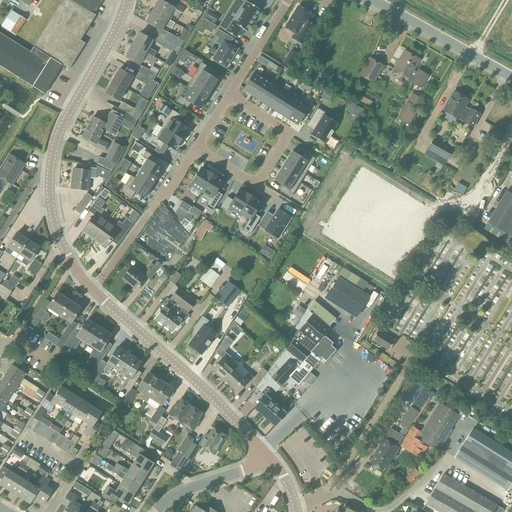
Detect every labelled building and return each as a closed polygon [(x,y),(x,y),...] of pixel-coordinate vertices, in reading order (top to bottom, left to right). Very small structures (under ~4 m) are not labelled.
[(62,0),(30,51),(0,31),(0,65),(44,93),(62,65),(69,69),(85,43),(80,40),(96,15),(92,12),(99,0),(62,0)] [(181,13),(181,14),(185,8),(174,1),(171,7),(159,0),(158,0),(152,11),(168,20),(169,21),(172,15),(178,18),(181,13)] [(189,10),(200,16),(203,10),(199,7),(203,0),(196,0),(194,5),(192,3),(189,10)] [(223,20),(218,27),(226,32),(235,38),(241,28),(246,31),(260,10),(246,1),(246,2),(241,0),(239,0),(235,7),(237,8),(232,16),(236,18),(231,25),(223,20)] [(313,15),(298,6),(285,28),(294,33),(291,38),(303,45),(314,27),(308,23),(313,15)] [(15,35),(24,20),(11,11),(2,26),(15,35)] [(169,21),(168,20),(152,11),(146,22),(161,31),(165,25),(171,29),(174,23),(169,21)] [(214,16),(208,13),(205,17),(211,21),(214,16)] [(221,46),(212,59),(226,68),(238,49),(225,41),(228,36),(218,29),(214,35),(219,38),(216,43),(221,46)] [(133,46),(153,57),(156,52),(148,48),(153,41),(140,33),(133,46)] [(164,40),(178,48),(182,41),(168,34),(164,40)] [(178,48),(164,40),(159,37),(156,42),(175,53),(178,48)] [(155,59),(153,57),(133,46),(126,58),(139,65),(143,58),(153,63),(155,59)] [(190,53),(184,50),(178,60),(184,63),(190,53)] [(419,70),(417,73),(412,70),(418,61),(402,52),(392,69),(408,79),(407,80),(421,88),(428,76),(419,70)] [(383,66),(369,58),(358,76),(372,84),(383,66)] [(217,72),(201,63),(191,78),(212,90),(218,81),(213,78),(217,72)] [(301,63),(298,70),(316,80),(319,73),(301,63)] [(138,73),(152,81),(156,75),(142,66),(138,73)] [(112,81),(125,88),(132,76),(119,69),(112,81)] [(255,72),(243,90),(253,96),(265,78),(255,72)] [(157,84),(152,81),(138,73),(135,78),(153,89),(157,84)] [(212,90),(191,78),(186,87),(190,90),(206,100),(212,90)] [(265,78),(253,96),(262,101),(274,84),(265,78)] [(118,100),(125,88),(112,81),(105,93),(118,100)] [(274,84),(262,101),(271,107),(282,89),(274,84)] [(291,94),(282,89),(271,107),(270,108),(279,113),(291,94)] [(184,99),(180,96),(176,102),(187,109),(191,103),(200,109),(206,100),(190,90),(184,99)] [(325,91),(320,98),(327,102),(332,95),(325,91)] [(469,110),(464,108),(468,100),(453,92),(442,111),(457,120),(457,119),(463,122),(462,123),(472,128),(479,115),(470,109),(469,110)] [(299,100),(291,94),(279,113),(288,119),(299,100)] [(415,108),(420,100),(412,96),(408,103),(406,102),(397,118),(408,124),(417,109),(415,108)] [(136,104),(152,112),(155,104),(149,101),(148,102),(139,98),(136,104)] [(309,106),(299,100),(288,119),(298,125),(309,106)] [(118,109),(125,113),(137,119),(140,113),(122,102),(118,109)] [(181,116),(162,104),(158,111),(169,118),(163,128),(181,139),(188,129),(177,122),(181,116)] [(134,125),(137,119),(125,113),(118,109),(113,106),(106,120),(107,120),(105,124),(92,117),(87,127),(100,134),(103,129),(114,134),(119,125),(131,131),(134,125)] [(325,113),(317,108),(308,122),(316,127),(310,135),(325,144),(338,124),(324,115),(325,113)] [(98,139),(100,134),(87,127),(82,137),(89,140),(88,143),(103,151),(107,144),(98,139)] [(181,139),(163,128),(156,138),(154,137),(151,143),(161,150),(165,144),(175,150),(181,139)] [(446,158),(452,149),(434,139),(429,148),(446,158)] [(136,142),(132,149),(138,152),(142,146),(136,142)] [(106,160),(101,158),(99,158),(97,164),(110,171),(122,147),(114,143),(106,160)] [(156,158),(146,152),(142,158),(146,160),(140,169),(156,179),(162,170),(153,164),(156,158)] [(301,158),(291,152),(285,161),(305,174),(315,159),(304,152),(301,158)] [(24,163),(18,159),(18,158),(12,154),(11,155),(9,154),(0,168),(0,176),(11,184),(24,163)] [(124,159),(118,168),(125,172),(131,163),(124,159)] [(285,161),(280,170),(300,183),(305,174),(285,161)] [(95,178),(96,168),(90,168),(90,171),(73,169),(71,188),(88,190),(89,177),(95,178)] [(212,174),(201,168),(190,185),(201,192),(212,174)] [(156,179),(140,169),(135,178),(151,188),(156,179)] [(300,183),(280,170),(274,180),(283,186),(280,191),(290,198),(300,183)] [(222,181),(212,174),(201,192),(211,198),(204,209),(211,213),(222,195),(216,191),(222,181)] [(135,178),(130,176),(121,191),(132,198),(135,192),(145,198),(151,188),(135,178)] [(250,196),(240,189),(233,200),(227,197),(220,207),(226,211),(229,206),(239,213),(250,196)] [(511,236),(511,194),(506,191),(487,222),(511,236)] [(80,214),(93,197),(86,192),(74,209),(80,214)] [(261,203),(250,196),(239,213),(249,220),(243,230),(249,234),(260,217),(254,214),(261,203)] [(93,238),(105,222),(100,218),(101,216),(99,215),(103,209),(100,207),(104,202),(97,197),(87,210),(88,211),(88,210),(94,215),(84,227),(81,230),(87,235),(88,234),(93,238)] [(181,201),(177,207),(179,208),(187,213),(191,207),(181,201)] [(187,213),(179,208),(175,214),(183,219),(187,213)] [(291,218),(277,210),(273,216),(271,217),(265,213),(257,226),(278,239),(291,218)] [(105,222),(93,238),(93,239),(99,243),(98,244),(104,248),(106,244),(110,239),(117,244),(139,214),(135,211),(128,221),(125,219),(121,224),(117,222),(113,227),(111,225),(111,226),(105,222)] [(209,232),(212,226),(203,221),(195,237),(201,240),(206,230),(209,232)] [(168,248),(165,252),(176,260),(179,255),(175,252),(177,246),(182,249),(183,246),(185,248),(189,241),(180,231),(178,230),(177,233),(173,230),(168,240),(174,244),(171,250),(168,248)] [(13,251),(18,254),(27,239),(16,232),(7,247),(4,252),(10,256),(13,251)] [(27,239),(18,254),(24,258),(21,263),(26,266),(38,247),(27,239)] [(271,250),(267,257),(271,260),(275,253),(271,250)] [(149,279),(150,279),(161,265),(156,261),(157,259),(150,253),(147,256),(155,262),(144,275),(149,279)] [(35,275),(42,270),(36,261),(28,266),(35,275)] [(212,261),(208,266),(217,273),(221,268),(212,261)] [(452,262),(439,292),(447,295),(450,289),(460,265),(452,262)] [(313,270),(302,264),(292,281),(304,288),(313,270)] [(144,277),(131,267),(122,278),(124,280),(123,281),(123,282),(127,285),(128,285),(129,284),(134,288),(144,277)] [(208,268),(199,280),(209,288),(218,276),(217,275),(209,269),(208,268)] [(174,284),(180,276),(176,272),(169,280),(174,284)] [(0,296),(4,300),(18,279),(11,275),(8,281),(5,279),(1,285),(0,284),(0,296)] [(191,286),(194,279),(188,276),(185,283),(191,286)] [(368,297),(338,278),(326,299),(356,317),(368,297)] [(227,284),(215,298),(226,306),(238,291),(227,284)] [(480,303),(484,299),(480,296),(487,288),(483,285),(473,297),(480,303)] [(164,325),(173,313),(170,311),(176,303),(179,306),(187,295),(178,288),(170,300),(167,298),(162,305),(164,306),(155,319),(164,325)] [(59,315),(69,300),(57,292),(47,307),(59,315)] [(207,305),(209,293),(202,292),(200,304),(207,305)] [(182,308),(176,315),(173,313),(164,325),(173,332),(182,320),(184,322),(189,315),(187,313),(196,301),(187,295),(179,306),(182,308)] [(75,325),(70,322),(80,307),(69,300),(59,315),(67,320),(64,324),(68,326),(59,339),(48,332),(44,339),(60,348),(63,343),(75,325)] [(266,373),(265,374),(271,380),(279,387),(289,377),(298,385),(332,347),(323,339),(331,330),(328,327),(335,320),(313,302),(306,310),(312,315),(294,335),(297,338),(287,348),(286,347),(267,372),(266,373)] [(427,304),(419,321),(429,326),(437,309),(427,304)] [(46,309),(41,306),(30,322),(36,326),(39,320),(44,312),(46,309)] [(299,319),(304,310),(298,306),(292,314),(299,319)] [(240,325),(248,313),(243,310),(235,322),(240,325)] [(198,333),(189,345),(201,354),(207,346),(210,342),(215,335),(204,326),(209,321),(202,316),(193,329),(198,333)] [(81,339),(88,344),(99,327),(87,320),(82,328),(75,324),(75,325),(63,344),(74,350),(81,339)] [(97,367),(97,366),(111,345),(106,342),(111,335),(99,327),(88,344),(95,348),(93,351),(92,351),(89,355),(90,356),(87,361),(97,367)] [(388,351),(394,340),(377,330),(371,340),(388,351)] [(435,336),(433,348),(439,349),(441,337),(435,336)] [(228,338),(219,348),(224,352),(232,342),(232,341),(228,338)] [(339,357),(348,364),(357,351),(347,344),(339,357)] [(106,363),(102,370),(108,373),(112,367),(119,371),(120,369),(129,354),(118,346),(106,363)] [(223,358),(212,369),(225,381),(235,369),(227,362),(230,358),(224,352),(220,356),(223,358)] [(141,374),(136,370),(141,362),(129,354),(120,369),(126,373),(124,377),(126,379),(121,386),(129,392),(131,389),(141,374)] [(5,374),(19,383),(26,387),(36,393),(42,397),(44,393),(22,379),(25,374),(11,365),(5,374)] [(97,367),(90,378),(95,381),(102,370),(97,366),(97,367)] [(260,368),(252,378),(258,383),(265,374),(266,373),(260,368)] [(235,369),(225,381),(237,393),(247,382),(248,380),(252,376),(248,372),(244,377),(235,369)] [(146,403),(150,397),(160,380),(148,373),(138,390),(144,394),(140,399),(146,403)] [(0,383),(13,392),(19,383),(5,374),(0,382),(0,383)] [(260,392),(271,380),(265,374),(258,383),(255,387),(260,392)] [(160,380),(150,397),(161,404),(172,388),(160,380)] [(415,381),(404,398),(421,408),(431,392),(415,381)] [(0,396),(8,401),(13,392),(0,383),(0,396)] [(62,407),(71,392),(60,386),(54,396),(49,393),(41,406),(50,412),(55,403),(62,407)] [(26,387),(23,393),(33,399),(34,398),(36,393),(26,387)] [(131,389),(129,392),(123,400),(122,403),(128,407),(137,393),(131,389)] [(72,414),(81,399),(71,392),(62,407),(67,411),(63,417),(64,417),(68,420),(72,414)] [(264,417),(275,404),(265,395),(254,407),(264,417)] [(436,452),(453,424),(462,410),(442,398),(433,412),(421,432),(412,427),(406,436),(399,447),(415,457),(422,446),(423,446),(424,445),(436,452)] [(82,420),(91,405),(81,399),(72,414),(82,420)] [(174,418),(181,422),(191,406),(180,399),(175,407),(174,406),(169,415),(167,419),(172,422),(174,418)] [(275,404),(264,417),(274,426),(285,413),(275,404)] [(91,405),(82,420),(88,424),(83,432),(92,438),(100,426),(95,422),(102,412),(91,405)] [(190,434),(193,428),(198,421),(197,420),(201,413),(191,406),(181,422),(187,426),(184,430),(190,434)] [(26,407),(24,411),(30,416),(33,412),(26,407)] [(155,425),(160,417),(165,410),(159,407),(150,422),(155,425)] [(418,413),(410,408),(398,425),(403,428),(399,434),(403,436),(418,413)] [(28,420),(30,416),(24,411),(21,416),(28,420)] [(160,417),(155,425),(148,436),(162,445),(166,438),(158,433),(166,421),(160,417)] [(37,434),(43,424),(38,421),(32,431),(37,434)] [(42,437),(48,427),(43,424),(37,434),(42,437)] [(12,430),(19,434),(22,430),(15,426),(12,430)] [(47,440),(53,430),(48,427),(42,437),(47,440)] [(214,454),(226,436),(212,427),(205,439),(203,437),(199,444),(214,454)] [(16,438),(19,434),(12,430),(10,434),(16,438)] [(54,444),(60,434),(53,430),(47,440),(52,443),(54,444)] [(387,463),(389,464),(398,449),(397,449),(404,438),(391,430),(384,441),(384,440),(373,456),(375,457),(370,464),(381,472),(387,463)] [(508,489),(511,482),(511,454),(473,430),(456,457),(508,489)] [(60,448),(66,439),(60,434),(54,444),(56,445),(55,445),(60,448)] [(182,458),(192,443),(193,440),(187,436),(176,454),(182,458)] [(72,442),(69,440),(66,439),(60,448),(65,452),(70,445),(72,442)] [(133,464),(147,473),(154,463),(144,457),(147,452),(134,444),(126,439),(120,448),(137,458),(133,464)] [(199,448),(192,443),(183,457),(182,458),(175,469),(181,473),(189,460),(190,461),(199,448)] [(0,448),(7,452),(10,448),(3,444),(0,448)] [(102,446),(97,454),(105,459),(110,451),(102,446)] [(21,459),(24,453),(15,447),(11,453),(21,459)] [(74,457),(78,450),(74,447),(69,454),(74,457)] [(84,460),(90,461),(94,448),(87,447),(84,460)] [(174,462),(178,456),(173,452),(169,458),(174,462)] [(95,455),(91,462),(97,466),(102,459),(95,455)] [(22,470),(25,465),(27,462),(24,459),(18,468),(22,470)] [(114,467),(108,463),(105,467),(114,472),(118,475),(117,476),(123,480),(126,475),(120,471),(114,467)] [(120,471),(126,475),(141,484),(147,473),(133,464),(128,471),(122,468),(120,471)] [(0,485),(9,491),(18,476),(8,470),(0,482),(0,485)] [(82,483),(85,478),(79,474),(76,479),(82,483)] [(134,494),(141,484),(126,475),(123,480),(120,485),(134,494)] [(19,498),(29,483),(18,476),(9,491),(19,498)] [(436,511),(492,511),(496,507),(442,476),(425,505),(436,511)] [(39,489),(33,499),(43,505),(53,490),(46,486),(50,480),(46,477),(42,484),(39,489)] [(60,491),(66,481),(60,478),(54,488),(60,491)] [(39,489),(29,483),(19,498),(30,504),(33,499),(39,489)] [(80,485),(77,489),(88,496),(90,491),(80,485)] [(128,505),(134,494),(120,485),(116,491),(108,486),(102,495),(115,503),(118,498),(128,505)] [(77,511),(79,509),(73,505),(78,497),(69,491),(61,504),(66,507),(62,511),(77,511)] [(97,511),(102,506),(98,503),(97,504),(93,510),(96,511),(97,511)]
